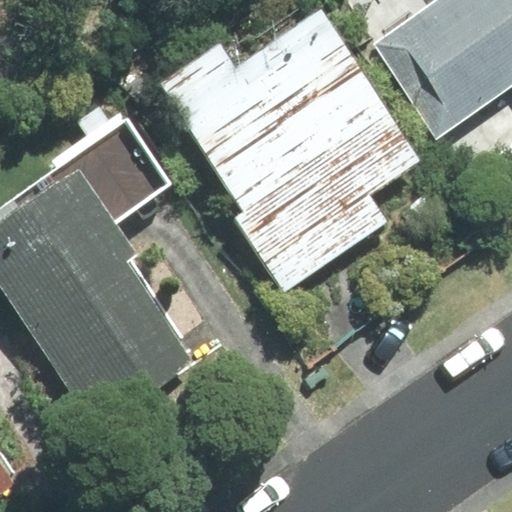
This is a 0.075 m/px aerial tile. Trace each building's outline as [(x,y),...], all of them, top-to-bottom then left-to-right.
[(511,0),(426,0),(358,52),(429,147),(509,87),(511,91),(511,0)] [(409,164),(297,12),(213,73),(196,50),(138,92),(228,216),(221,221),(278,299),(376,227),(357,202),(409,164)] [(120,123),(54,171),(0,210),(0,314),(91,437),(186,367),(116,271),(123,266),(98,231),(164,183),(120,123)] [(511,171),(495,185),(511,207),(511,171)] [(0,494),(13,484),(0,468),(0,494)]
